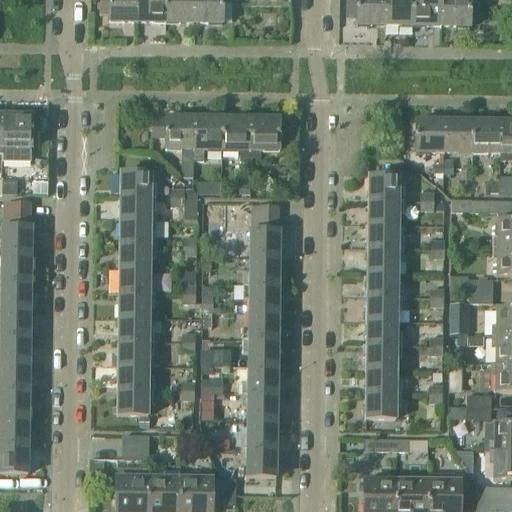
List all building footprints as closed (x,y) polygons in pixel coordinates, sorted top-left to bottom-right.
[(107,26),(136,26),(136,0),(99,0),(99,18),(107,19),(107,26)] [(164,27),(164,0),(136,0),(136,26),(164,27)] [(192,27),(192,0),(164,0),(164,27),(192,27)] [(192,0),(192,27),(220,28),(220,0),(192,0)] [(344,0),(345,19),(355,19),(354,29),(383,29),(383,0),(344,0)] [(383,0),(383,29),(411,30),(411,0),(383,0)] [(411,0),(411,30),(440,30),(440,0),(411,0)] [(440,0),(440,30),(468,31),(468,22),(476,23),(476,0),(440,0)] [(1,119),(0,157),(1,157),(0,152),(30,152),(30,119),(1,119)] [(192,165),(192,121),(164,121),(164,122),(151,122),(152,141),(164,140),(164,154),(182,154),(182,164),(181,164),(181,180),(191,180),(191,165),(192,165)] [(221,154),(221,121),(192,121),(192,165),(203,165),(203,154),(221,154)] [(249,165),(249,122),(221,121),(221,154),(238,155),(238,165),(249,165)] [(249,122),(249,165),(259,165),(258,155),(277,155),(277,122),(249,122)] [(443,157),(443,124),(414,124),(414,157),(443,157)] [(471,158),(471,125),(443,124),(443,157),(471,158)] [(499,158),(500,125),(471,125),(471,158),(499,158)] [(499,158),(499,165),(511,165),(511,158),(511,125),(500,125),(499,158)] [(443,177),(451,177),(451,164),(443,164),(443,177)] [(498,197),(509,197),(509,171),(498,171),(498,197)] [(118,197),(149,197),(149,177),(119,176),(118,197)] [(366,204),(398,204),(398,180),(366,180),(366,204)] [(1,199),(15,199),(16,184),(1,184),(1,199)] [(497,196),(497,186),(485,186),(485,196),(497,196)] [(248,188),(238,188),(238,198),(248,198),(248,188)] [(182,202),(182,193),(169,193),(169,202),(182,202)] [(148,226),(149,197),(118,197),(118,225),(148,226)] [(182,211),(182,202),(169,202),(169,211),(182,211)] [(397,229),(398,204),(366,204),(366,228),(397,229)] [(495,252),(511,252),(511,224),(510,224),(510,205),(449,204),(449,217),(496,217),(495,252)] [(432,214),(432,205),(419,205),(419,214),(432,214)] [(3,219),(27,219),(27,208),(3,208),(3,219)] [(276,211),(251,211),(250,223),(277,223),(276,211)] [(3,219),(3,230),(27,230),(27,219),(3,219)] [(277,235),(277,223),(250,223),(250,235),(277,235)] [(148,250),(148,226),(118,225),(118,250),(148,250)] [(397,253),(397,229),(366,228),(365,253),(397,253)] [(0,231),(0,244),(0,245),(0,253),(0,259),(30,260),(30,230),(27,230),(3,230),(0,230),(0,231)] [(278,235),(277,235),(250,235),(243,235),(243,248),(248,248),(248,262),(278,263),(278,235)] [(181,250),(195,251),(195,242),(182,242),(181,250)] [(148,274),(148,250),(118,250),(117,274),(148,274)] [(195,260),(195,251),(181,250),(181,260),(195,260)] [(511,281),(511,252),(495,252),(495,281),(511,281)] [(396,278),(397,253),(365,253),(365,277),(396,278)] [(443,264),(443,254),(430,254),(430,264),(443,264)] [(0,286),(29,287),(30,260),(0,259),(0,286)] [(277,290),(278,263),(248,262),(248,277),(242,277),(242,289),(277,290)] [(218,281),(218,265),(205,265),(205,281),(218,281)] [(148,299),(148,274),(117,274),(117,298),(148,299)] [(396,302),(396,278),(365,277),(365,302),(396,302)] [(466,296),(491,296),(491,284),(466,284),(466,296)] [(0,313),(29,314),(29,287),(0,286),(0,313)] [(277,317),(277,290),(242,289),(242,302),(247,302),(247,317),(277,317)] [(181,299),(194,299),(194,290),(181,290),(181,299)] [(429,303),(442,303),(442,295),(429,294),(429,303)] [(491,308),(491,296),(466,296),(466,308),(491,308)] [(147,323),(148,299),(117,298),(117,323),(147,323)] [(194,308),(194,299),(181,299),(181,308),(194,308)] [(396,326),(396,302),(365,302),(364,326),(396,326)] [(210,315),(211,303),(202,303),(202,314),(210,315)] [(442,312),(442,303),(429,303),(429,312),(442,312)] [(494,340),(511,340),(511,312),(494,312),(494,340)] [(0,340),(29,341),(29,314),(0,313),(0,340)] [(276,345),(277,317),(247,317),(247,331),(241,331),(241,344),(276,345)] [(201,331),(210,330),(210,318),(201,319),(201,331)] [(147,348),(147,323),(117,323),(116,347),(147,348)] [(395,351),(396,326),(364,326),(364,350),(395,351)] [(179,348),(193,348),(193,339),(179,339),(179,348)] [(0,367),(28,368),(29,341),(0,340),(0,367)] [(482,340),(471,340),(465,340),(465,350),(482,351),(482,340)] [(511,368),(511,340),(494,340),(494,368),(511,368)] [(428,351),(441,351),(442,342),(428,342),(428,351)] [(276,371),(276,345),(241,344),(241,357),(246,357),(246,371),(276,371)] [(147,372),(147,348),(116,347),(116,372),(147,372)] [(193,357),(193,348),(179,348),(179,357),(193,357)] [(395,375),(395,351),(364,350),(364,375),(395,375)] [(441,359),(441,351),(428,351),(428,359),(441,359)] [(0,395),(28,396),(28,368),(0,367),(0,395)] [(460,368),(447,368),(447,379),(460,380),(460,368)] [(511,396),(511,368),(494,368),(494,396),(511,396)] [(276,399),(276,371),(246,371),(246,385),(240,385),(240,398),(276,399)] [(146,396),(147,372),(116,372),(116,396),(146,396)] [(395,399),(395,375),(364,375),(363,399),(395,399)] [(179,397),(193,397),(193,387),(179,387),(179,397)] [(427,400),(441,400),(441,390),(427,390),(427,400)] [(0,422),(27,423),(28,396),(0,395),(0,422)] [(146,421),(146,396),(116,396),(115,420),(146,421)] [(193,406),(193,397),(179,397),(173,397),(173,406),(193,406)] [(275,426),(276,399),(240,398),(240,411),(246,411),(245,426),(275,426)] [(394,424),(395,399),(363,399),(363,423),(394,424)] [(489,412),(490,399),(465,399),(465,411),(489,412)] [(489,424),(489,412),(465,411),(465,424),(489,424)] [(0,449),(27,450),(27,423),(0,422),(0,449)] [(275,453),(275,426),(245,426),(245,440),(240,440),(239,453),(275,453)] [(511,427),(493,427),(493,455),(511,455),(511,427)] [(147,452),(147,440),(121,439),(121,452),(147,452)] [(394,455),(395,444),(363,443),(363,455),(394,455)] [(408,455),(408,444),(395,444),(394,455),(408,455)] [(0,479),(27,479),(27,450),(0,449),(0,479)] [(147,465),(147,452),(121,452),(121,465),(147,465)] [(274,482),(275,453),(239,453),(239,465),(245,466),(245,481),(274,482)] [(511,455),(493,455),(493,483),(511,483),(511,455)] [(177,511),(178,483),(178,474),(147,474),(147,483),(146,511),(177,511)] [(146,511),(147,483),(115,482),(114,511),(146,511)] [(178,483),(177,511),(210,511),(210,484),(178,483)] [(235,484),(227,483),(221,483),(221,509),(234,510),(235,484)] [(393,511),(394,485),(361,484),(360,511),(393,511)] [(424,511),(425,485),(394,485),(393,511),(424,511)] [(425,485),(424,511),(459,511),(460,485),(425,485)] [(487,504),(511,504),(511,492),(475,491),(475,492),(487,492),(487,504)] [(486,511),(487,504),(487,492),(475,492),(474,511),(486,511)]
